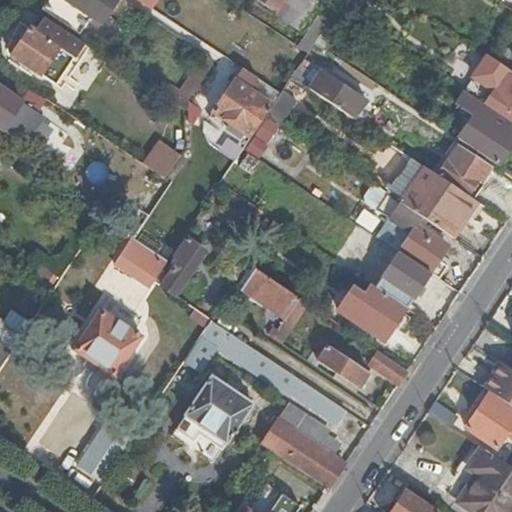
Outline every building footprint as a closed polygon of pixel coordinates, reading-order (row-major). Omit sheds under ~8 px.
[(115,0),(47,0),(41,10),(79,34),(90,17),(100,24),(115,0)] [(315,1),(313,0),(256,0),(276,12),(276,15),(297,28),(315,1)] [(355,0),(340,0),(336,7),(338,8),(346,13),(355,0)] [(338,29),(347,14),(346,13),(338,8),(336,7),(327,21),(338,29)] [(305,53),(312,43),(327,21),(317,14),(295,46),(305,53)] [(4,52),(10,56),(49,82),(78,41),(38,15),(29,28),(23,24),(4,52)] [(312,43),(323,51),(338,29),(327,21),(312,43)] [(183,110),(186,104),(212,64),(213,58),(204,53),(179,90),(163,80),(155,92),(181,109),(181,111),(183,110)] [(485,105),(511,123),(511,79),(505,75),(508,69),(486,55),(472,76),(494,91),(485,105)] [(298,63),(289,77),(298,84),(307,70),(298,63)] [(211,113),(249,137),(265,113),(270,105),(255,95),(259,88),(254,84),(257,80),(241,69),(211,113)] [(21,103),(30,89),(1,71),(0,72),(0,128),(24,144),(43,117),(21,103)] [(306,89),(352,119),(363,101),(318,72),(306,89)] [(265,113),(280,124),(296,101),(280,91),(278,94),(270,105),(265,113)] [(467,145),(497,165),(511,142),(511,123),(485,105),(463,91),(454,105),(471,117),(457,139),(467,145)] [(282,128),(272,120),(263,132),(272,140),(282,128)] [(244,150),(259,160),(267,147),(252,137),(244,150)] [(472,198),(473,199),(483,182),(479,180),(489,164),(457,144),(436,175),(472,198)] [(9,156),(0,149),(0,164),(1,165),(9,156)] [(175,164),(164,156),(154,170),(165,177),(175,164)] [(402,200),(424,167),(410,158),(390,186),(387,184),(384,188),(402,200)] [(424,218),(449,235),(472,198),(436,175),(424,167),(402,200),(400,203),(424,218)] [(142,201),(153,208),(170,183),(166,180),(160,176),(142,201)] [(429,273),(438,279),(447,265),(438,259),(447,246),(426,232),(428,227),(421,222),(424,218),(400,203),(387,194),(377,208),(391,217),(376,238),(398,252),(429,273)] [(130,237),(133,238),(139,229),(126,220),(120,230),(130,237)] [(281,229),(271,222),(261,237),(266,241),(271,244),(281,229)] [(344,244),(318,227),(308,242),(333,258),(344,244)] [(130,237),(117,257),(153,281),(166,261),(133,238),(130,237)] [(393,260),(398,252),(375,237),(369,245),(393,260)] [(251,258),(227,241),(211,264),(235,281),(251,258)] [(157,284),(175,295),(198,258),(182,247),(157,284)] [(425,279),(429,273),(398,252),(393,260),(381,278),(382,280),(379,284),(387,289),(390,284),(411,299),(414,295),(425,279)] [(153,281),(117,257),(113,263),(150,286),(153,281)] [(287,317),(299,298),(255,269),(242,287),(287,317)] [(383,339),(405,307),(371,284),(364,295),(352,288),(338,309),(383,339)] [(282,343),(308,304),(299,298),(287,317),(278,329),(273,336),(282,343)] [(142,337),(99,309),(72,351),(114,378),(142,337)] [(0,368),(21,337),(4,325),(4,319),(0,316),(0,368)] [(212,322),(185,363),(201,373),(218,348),(292,397),(295,394),(336,423),(344,409),(212,322)] [(267,333),(273,336),(278,329),(273,325),(267,333)] [(368,371),(327,344),(317,360),(358,387),(368,371)] [(398,384),(408,370),(377,350),(369,364),(398,384)] [(495,361),(478,386),(483,389),(499,363),(495,361)] [(511,366),(509,370),(505,367),(499,363),(483,389),(511,408),(511,366)] [(253,404),(212,376),(184,415),(175,429),(193,441),(198,434),(202,428),(226,445),(253,404)] [(480,391),(467,411),(473,415),(486,395),(480,391)] [(511,435),(511,436),(511,412),(486,395),(473,415),(464,428),(495,449),(505,434),(509,437),(511,435)] [(454,415),(434,403),(427,413),(446,426),(454,415)] [(262,444),(328,488),(345,464),(333,456),(319,446),(325,436),(328,432),(287,406),(262,444)] [(339,445),(325,436),(319,446),(333,456),(339,445)] [(510,511),(511,509),(511,469),(481,449),(468,467),(477,474),(457,502),(470,511),(510,511)] [(434,511),(404,491),(390,511),(434,511)]
